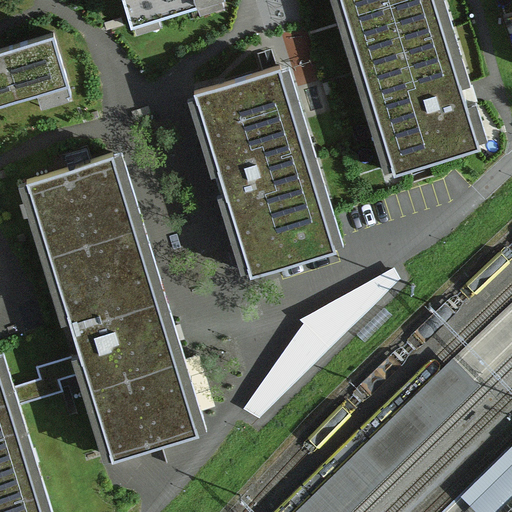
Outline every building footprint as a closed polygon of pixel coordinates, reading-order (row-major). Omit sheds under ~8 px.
[(205,0),(124,0),(132,22),(205,0)] [(342,0),(359,54),(444,27),(435,0),(342,0)] [(359,54),(396,170),(480,143),(444,27),(359,54)] [(53,33),(0,49),(0,104),(69,84),(53,33)] [(278,67),(195,93),(252,275),(336,249),(278,67)] [(115,154),(22,181),(109,474),(202,447),(115,154)] [(453,356),(294,511),(347,511),(479,382),(453,356)] [(38,511),(0,377),(0,511),(38,511)] [(479,511),(511,511),(511,448),(464,497),(479,511)]
